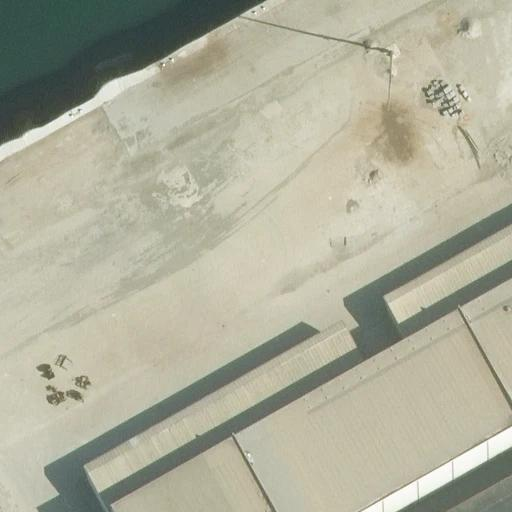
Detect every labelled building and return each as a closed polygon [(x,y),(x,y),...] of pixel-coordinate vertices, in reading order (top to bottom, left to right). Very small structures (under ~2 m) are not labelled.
[(372,0),(375,8),(391,2),(389,0),(372,0)] [(398,326),(511,270),(511,225),(380,289),(398,326)] [(402,511),(511,450),(511,302),(140,511),(402,511)] [(84,500),(90,511),(100,511),(101,511),(92,496),(84,500)] [(511,511),(511,496),(483,511),(511,511)]
